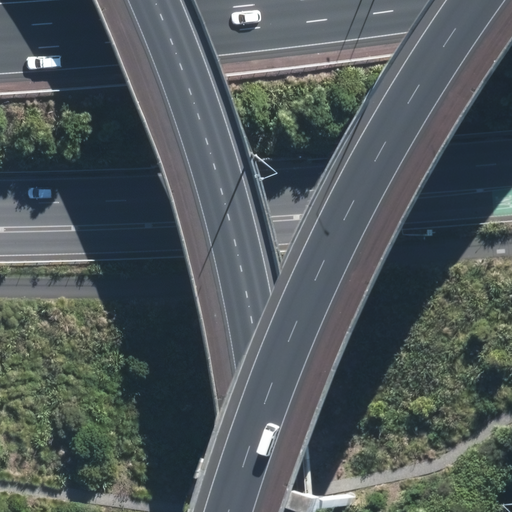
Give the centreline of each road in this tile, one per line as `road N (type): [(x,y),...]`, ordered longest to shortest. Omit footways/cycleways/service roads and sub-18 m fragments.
road 1 (motorway): [(260,511),(331,316),(384,203),(450,87),(511,0)]
road 2 (motorway): [(166,0),(249,261),(269,371),(275,511)]
road 3 (motorway): [(511,176),(0,211)]
road 4 (motorway): [(249,0),(0,20)]
